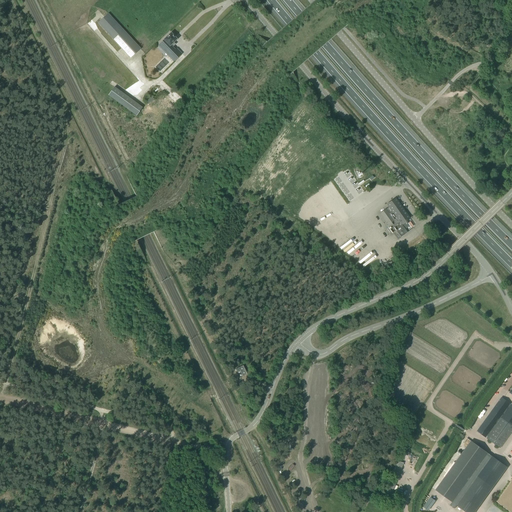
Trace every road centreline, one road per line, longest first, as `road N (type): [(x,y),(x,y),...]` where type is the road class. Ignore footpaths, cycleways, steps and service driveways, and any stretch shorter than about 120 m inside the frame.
road 1 (tertiary): [(492,274),(245,0)]
road 2 (motorway): [(270,0),(511,264)]
road 3 (motorway): [(511,245),(287,0)]
road 4 (tertiary): [(297,342),(430,271),(511,192)]
road 5 (track): [(226,444),(210,419),(158,424),(0,384)]
road 6 (tertiary): [(297,342),(323,353),(492,274)]
road 7 (unclassified): [(227,511),(226,444),(260,418),(297,342)]
road 8 (tertiary): [(413,118),(311,0)]
road 9 (tertiary): [(511,226),(413,118)]
road 10 (unclassified): [(511,26),(492,59),(461,71),(413,118)]
road 11 (unknown): [(511,373),(473,428),(501,451),(511,438)]
